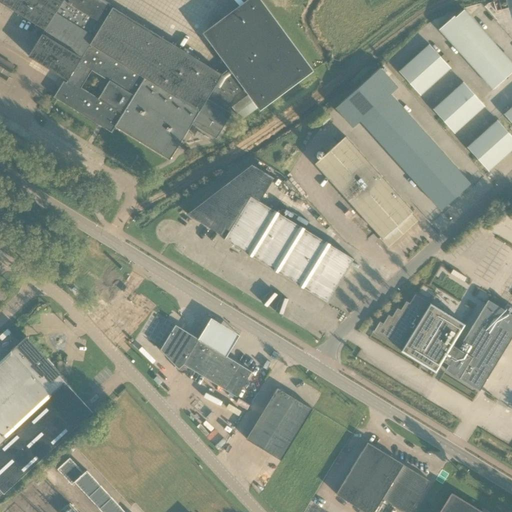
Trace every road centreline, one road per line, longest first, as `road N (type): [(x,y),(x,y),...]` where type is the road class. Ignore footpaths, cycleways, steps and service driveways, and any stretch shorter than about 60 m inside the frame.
road 1 (unclassified): [(257,511),(39,282)]
road 2 (unclassified): [(315,366),(347,326),(511,179)]
road 3 (primary): [(315,366),(109,240)]
road 4 (primary): [(511,487),(315,366)]
road 5 (unclassified): [(109,240),(129,202),(124,181),(0,109)]
road 6 (primary): [(109,240),(0,174)]
